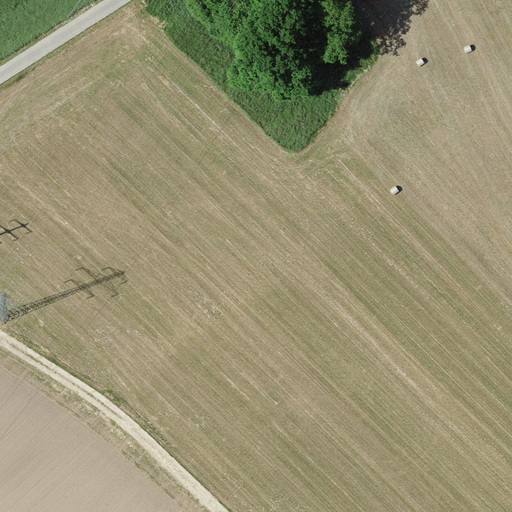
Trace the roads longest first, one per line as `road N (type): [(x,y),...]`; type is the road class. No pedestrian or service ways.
road 1 (track): [(0,338),(70,385),(219,511)]
road 2 (track): [(0,80),(122,0)]
